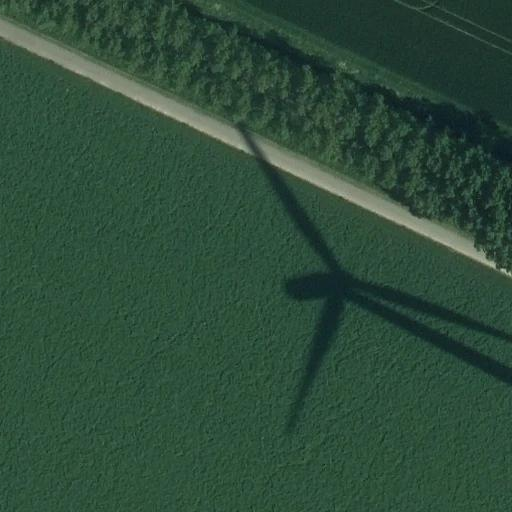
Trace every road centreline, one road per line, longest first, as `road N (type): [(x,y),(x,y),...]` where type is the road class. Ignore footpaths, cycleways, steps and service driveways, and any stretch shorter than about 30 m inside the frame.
road 1 (unclassified): [(511,196),(94,0)]
road 2 (track): [(221,0),(511,136)]
